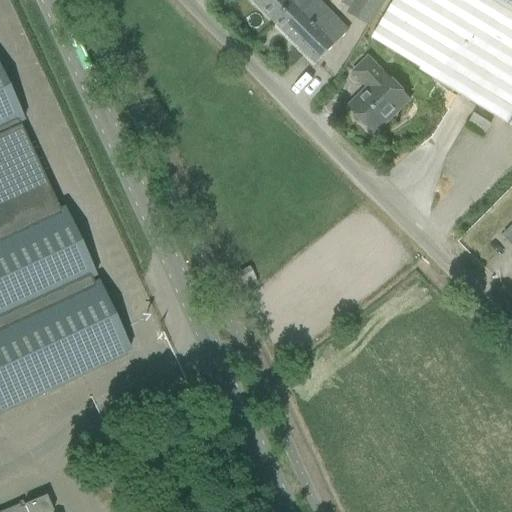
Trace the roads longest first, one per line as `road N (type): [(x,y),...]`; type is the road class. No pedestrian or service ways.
road 1 (unclassified): [(511,331),(183,0)]
road 2 (tertiary): [(213,352),(44,0)]
road 3 (unclassified): [(0,476),(213,352)]
road 4 (tertiary): [(282,511),(213,352)]
